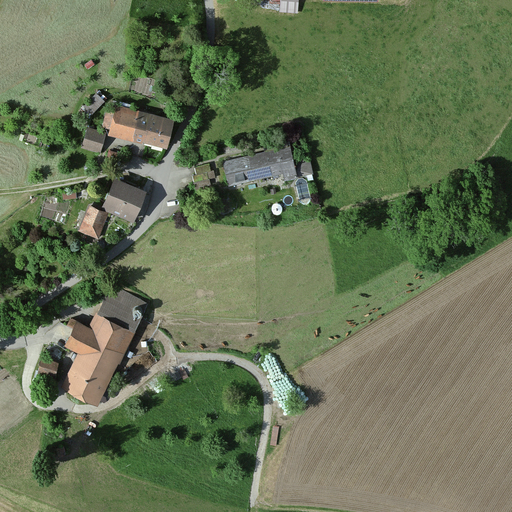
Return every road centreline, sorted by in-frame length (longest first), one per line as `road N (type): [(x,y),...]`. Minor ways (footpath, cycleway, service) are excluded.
road 1 (residential): [(0,334),(149,218),(204,68),(208,0)]
road 2 (track): [(164,170),(0,193)]
